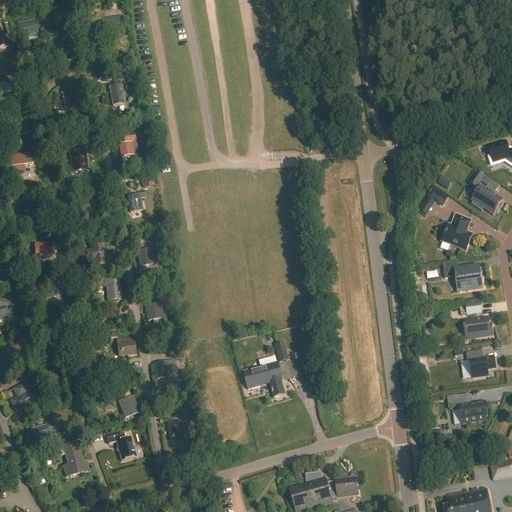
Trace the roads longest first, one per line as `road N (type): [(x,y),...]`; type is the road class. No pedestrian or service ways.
road 1 (unclassified): [(92,511),(397,425)]
road 2 (tertiary): [(397,425),(362,154)]
road 3 (unknown): [(247,0),(264,160)]
road 4 (tertiary): [(362,154),(343,0)]
road 5 (residential): [(362,154),(511,113)]
